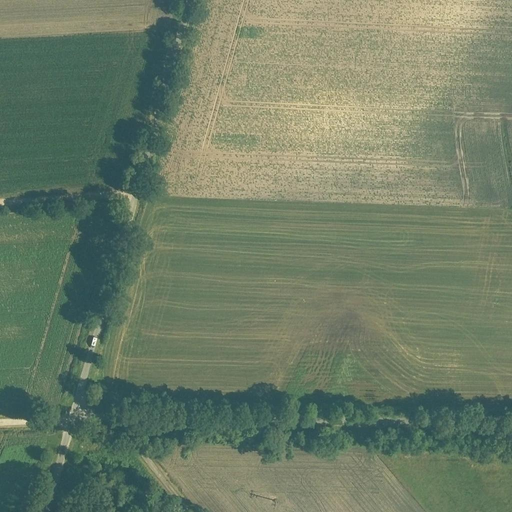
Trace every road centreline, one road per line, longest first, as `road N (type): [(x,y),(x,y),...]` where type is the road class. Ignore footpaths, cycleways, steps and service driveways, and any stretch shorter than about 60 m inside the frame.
road 1 (residential): [(71,419),(92,312),(189,0)]
road 2 (residential): [(114,418),(511,424)]
road 3 (unknown): [(134,178),(0,184)]
road 4 (residential): [(114,418),(189,511)]
